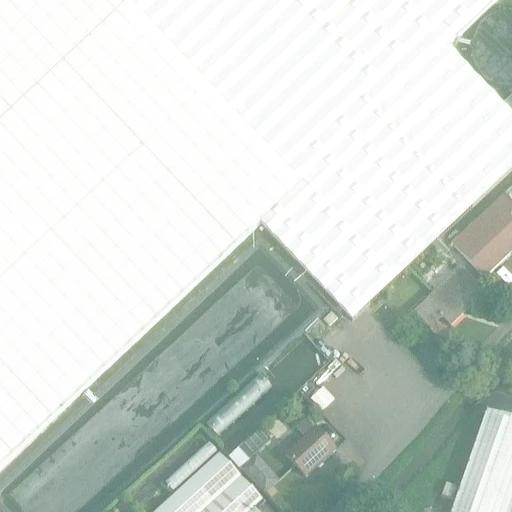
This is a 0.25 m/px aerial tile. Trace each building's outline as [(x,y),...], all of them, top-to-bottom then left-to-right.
[(0,0),(0,472),(264,225),(356,323),(511,174),(511,117),(448,49),(498,0),(0,0)] [(511,189),(503,198),(511,207),(511,189)] [(511,207),(503,198),(450,248),(466,265),(483,284),(511,257),(511,207)] [(451,331),(485,298),(461,272),(413,316),(429,333),(442,321),(451,331)] [(511,511),(511,423),(485,414),(452,511),(511,511)] [(305,480),(334,453),(315,432),(314,433),(305,423),(297,432),(305,442),(286,460),(305,480)] [(238,449),(228,458),(239,470),(244,466),(247,463),(249,461),(239,449),(238,449)] [(255,511),(264,504),(220,455),(156,511),(255,511)] [(244,466),(239,470),(248,480),(261,494),(263,497),(280,482),(256,455),(249,461),(247,463),(244,466)] [(442,497),(452,500),(456,487),(446,484),(442,497)]
